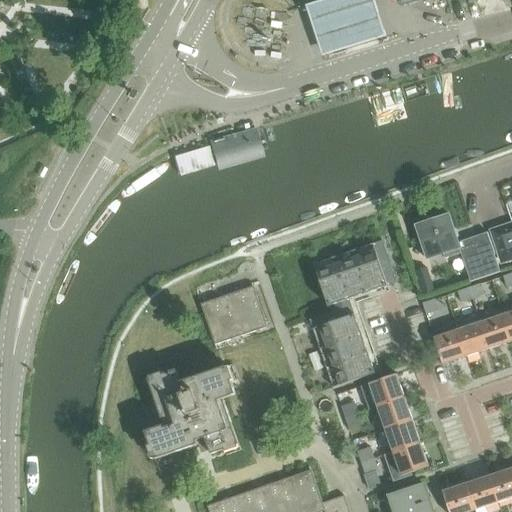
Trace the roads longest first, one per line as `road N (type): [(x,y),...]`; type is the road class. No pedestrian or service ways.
road 1 (tertiary): [(264,96),(511,22)]
road 2 (secondary): [(141,49),(75,149),(37,238)]
road 3 (secondary): [(57,245),(162,79)]
road 4 (residential): [(358,511),(346,479),(321,454),(201,494)]
road 5 (residential): [(389,309),(401,346),(429,378),(441,410),(511,386)]
road 6 (secondary): [(4,511),(13,348)]
